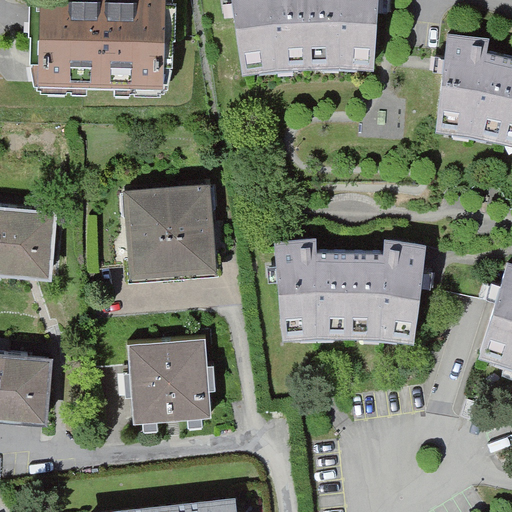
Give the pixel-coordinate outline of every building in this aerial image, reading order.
[(174,0),(45,0),(44,87),(173,89),(174,0)] [(233,0),(244,74),(278,71),(340,69),(374,72),(377,0),(233,0)] [(489,40),(448,34),(446,69),(437,132),(470,136),(511,145),(511,58),(488,53),(489,40)] [(216,173),(126,178),(130,263),(220,259),(216,173)] [(59,209),(0,205),(0,265),(57,268),(59,209)] [(278,238),(281,338),(418,337),(426,241),(386,239),(386,250),(319,250),(319,236),(278,238)] [(511,252),(484,342),(511,353),(511,252)] [(207,336),(127,341),(132,418),(212,413),(207,336)] [(53,356),(0,351),(0,420),(48,424),(53,356)] [(234,511),(233,489),(81,501),(82,511),(234,511)]
